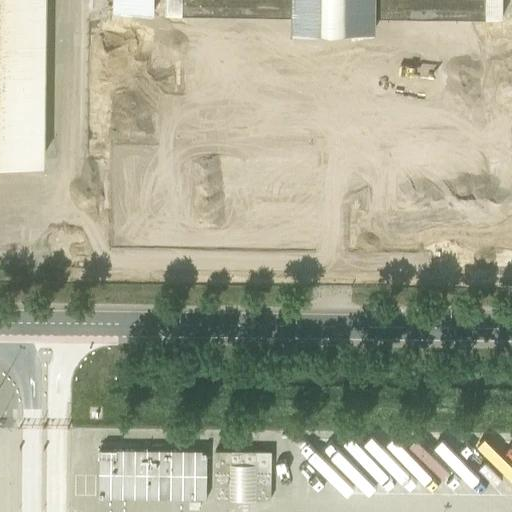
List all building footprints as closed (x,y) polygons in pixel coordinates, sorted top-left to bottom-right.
[(0,0),(0,159),(41,160),(42,0),(0,0)] [(114,0),(114,10),(155,11),(154,0),(114,0)] [(166,0),(167,11),(294,13),(294,27),(376,28),(376,14),(501,15),(501,0),(166,0)] [(289,71),(317,76),(323,44),(295,39),(289,71)] [(384,82),(384,41),(360,41),(360,82),(384,82)] [(354,80),(354,69),(330,68),(330,80),(354,80)] [(206,498),(206,450),(98,448),(98,497),(206,498)] [(272,450),(216,449),(215,498),(271,499),(272,450)]
